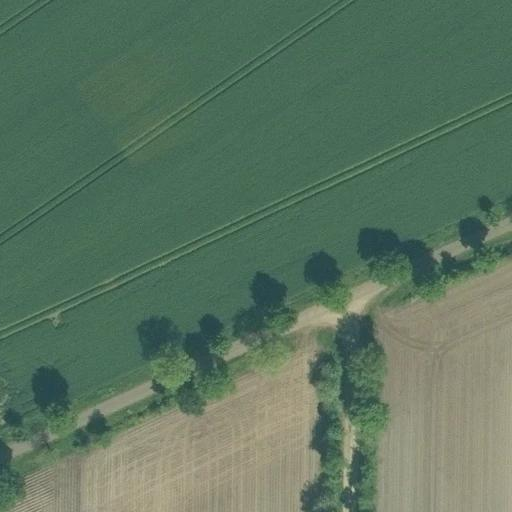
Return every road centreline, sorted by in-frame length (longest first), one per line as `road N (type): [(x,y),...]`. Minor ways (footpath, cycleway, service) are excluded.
road 1 (residential): [(511,224),(0,460)]
road 2 (track): [(351,511),(355,297)]
